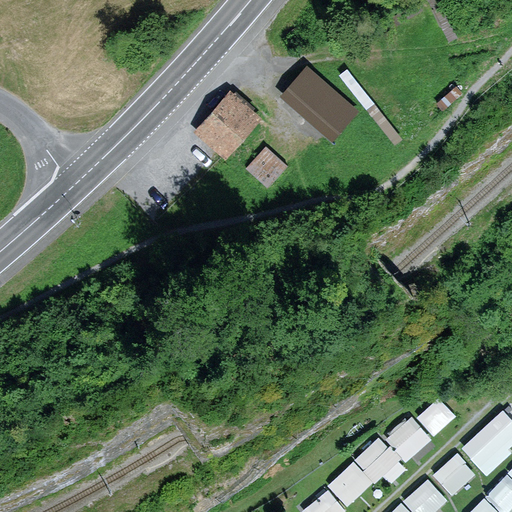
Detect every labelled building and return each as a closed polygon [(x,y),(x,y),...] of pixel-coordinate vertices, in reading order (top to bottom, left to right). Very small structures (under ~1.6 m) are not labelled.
[(319,124),(337,104),(314,84),(297,104),(319,124)] [(231,97),(201,131),(225,152),(255,118),(231,97)] [(265,146),(246,167),(268,187),(288,165),(265,146)] [(404,457),(433,442),(417,413),(388,429),(404,457)] [(382,433),(301,508),(304,511),(346,511),(405,457),(382,433)] [(452,493),(477,473),(459,451),(434,471),(452,493)] [(180,465),(187,478),(201,470),(193,457),(180,465)] [(508,511),(511,508),(511,466),(468,511),(508,511)] [(389,511),(431,511),(449,496),(429,475),(389,511)]
